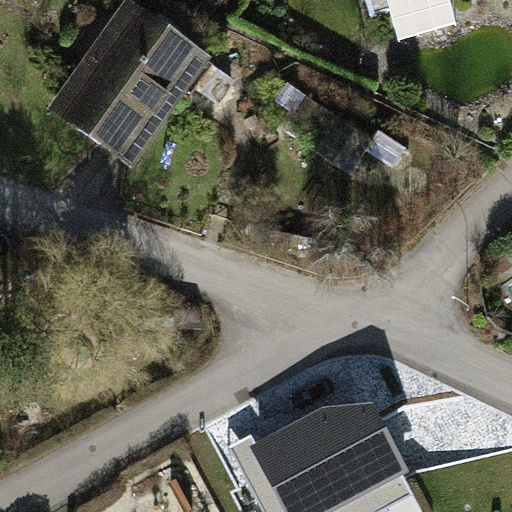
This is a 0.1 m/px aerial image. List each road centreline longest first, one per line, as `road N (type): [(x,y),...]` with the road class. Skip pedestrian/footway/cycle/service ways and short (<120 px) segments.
road 1 (residential): [(383,313),(270,353),(0,494)]
road 2 (residential): [(383,313),(0,184)]
road 3 (residential): [(511,194),(383,313)]
road 4 (residential): [(511,375),(383,313)]
